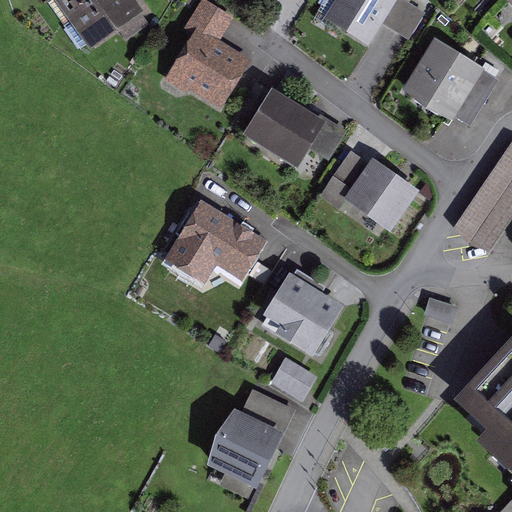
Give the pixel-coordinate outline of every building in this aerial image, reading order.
[(62,0),(73,15),(94,0),(62,0)] [(90,40),(137,8),(130,0),(94,0),(73,15),(90,40)] [(219,40),(235,11),(214,0),(199,0),(181,32),(191,37),(172,72),(225,101),(249,57),(219,40)] [(429,6),(420,0),(331,0),(323,14),(370,44),(384,21),(409,36),(429,6)] [(486,65),(436,35),(403,88),(453,118),(486,65)] [(334,157),(350,127),(271,85),(245,134),(298,162),(308,143),(334,157)] [(491,247),(511,216),(511,150),(457,228),(471,243),(491,247)] [(420,185),(375,155),(348,196),(393,226),(420,185)] [(246,276),(268,238),(202,201),(170,259),(209,281),(220,261),(246,276)] [(298,273),(292,269),(264,318),(321,350),(349,303),(323,288),(326,283),(300,269),(298,273)] [(511,331),(457,390),(489,421),(477,434),(511,466),(511,331)] [(319,370),(286,353),(272,380),(305,396),(319,370)] [(210,461),(260,489),(298,404),(253,385),(243,408),(237,405),(217,430),(210,461)]
